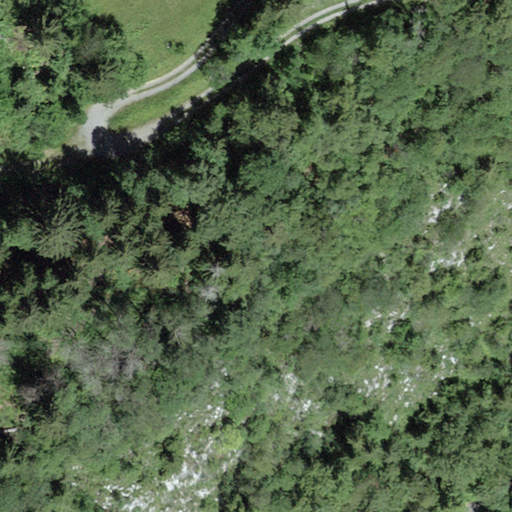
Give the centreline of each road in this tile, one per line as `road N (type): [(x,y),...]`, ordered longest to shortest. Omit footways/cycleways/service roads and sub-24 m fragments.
road 1 (track): [(373,0),(301,27),(208,96),(112,144)]
road 2 (track): [(112,144),(98,126),(104,107),(172,78),(242,0)]
